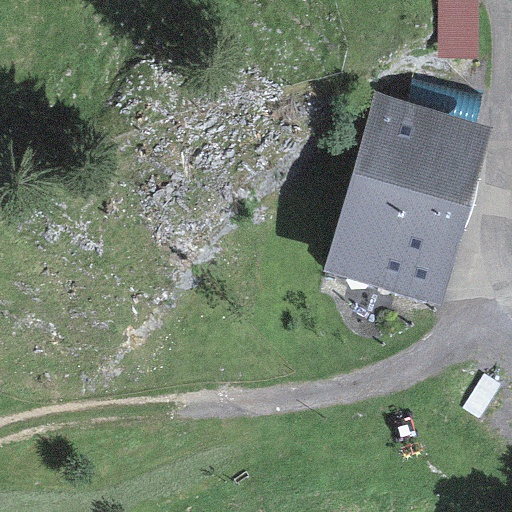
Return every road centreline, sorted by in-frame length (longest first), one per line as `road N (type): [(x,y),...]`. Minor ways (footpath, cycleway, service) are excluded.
road 1 (track): [(0,435),(175,405),(313,398),(423,370),(511,330)]
road 2 (track): [(511,250),(504,229),(508,0)]
